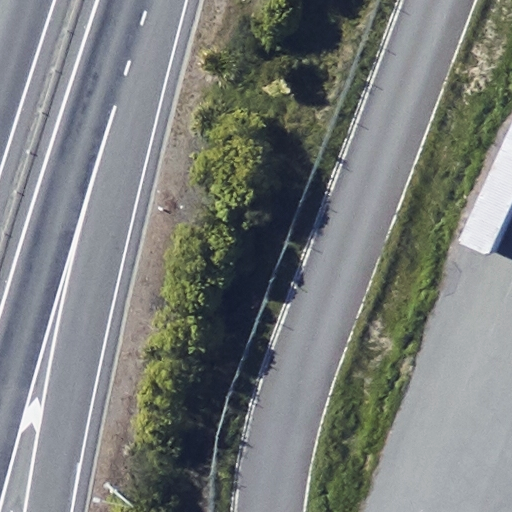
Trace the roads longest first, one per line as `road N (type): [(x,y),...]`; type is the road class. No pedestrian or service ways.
road 1 (trunk): [(130,0),(53,511)]
road 2 (trunk): [(122,0),(0,420)]
